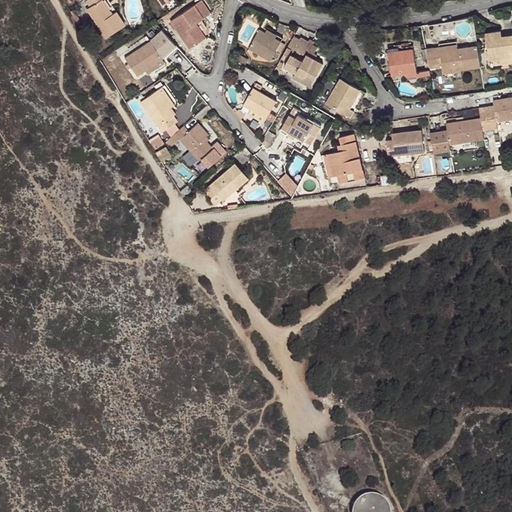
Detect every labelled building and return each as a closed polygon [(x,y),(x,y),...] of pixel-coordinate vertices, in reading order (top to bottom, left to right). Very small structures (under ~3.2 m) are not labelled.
[(88,0),(91,5),(86,8),(105,38),(124,27),(116,13),(111,16),(102,0),(88,0)] [(213,11),(206,0),(198,0),(174,16),(192,45),(210,33),(212,27),(205,15),(213,11)] [(284,35),(261,21),(247,43),(271,56),(284,35)] [(181,46),(167,28),(125,55),(137,74),(181,46)] [(511,55),(511,32),(504,34),(503,29),(488,32),(491,59),(511,55)] [(309,72),(317,77),(325,62),(318,58),(320,53),(312,48),(317,41),(304,33),(296,46),(306,53),(303,58),(292,52),(285,64),(296,71),(305,76),(309,72)] [(433,46),(436,67),(443,66),(442,50),(459,47),(458,38),(432,42),(433,46)] [(483,66),(479,44),(459,47),(442,50),(443,66),(445,72),(483,66)] [(433,46),(426,48),(429,68),(436,67),(433,46)] [(417,74),(413,48),(389,51),(392,78),(417,74)] [(311,87),(317,77),(309,72),(305,76),(296,71),(293,77),(311,87)] [(364,86),(343,75),(328,103),(352,115),(357,107),(353,105),(364,86)] [(275,98),(253,84),(242,102),(264,115),(275,98)] [(161,87),(144,99),(165,129),(181,118),(161,87)] [(511,97),(495,101),(496,107),(499,121),(511,118),(511,97)] [(488,108),(491,129),(500,127),(499,121),(496,107),(488,108)] [(480,110),(481,116),(483,131),(491,129),(488,108),(480,110)] [(319,123),(304,114),(301,118),(295,116),(285,132),(290,136),(294,131),(309,140),(319,123)] [(449,130),(432,134),(435,154),(452,151),(452,146),(484,140),(483,131),(481,116),(448,121),(449,130)] [(193,127),(188,121),(170,136),(176,143),(182,138),(209,167),(229,148),(220,138),(216,142),(209,135),(212,131),(202,120),(193,127)] [(422,130),(392,135),(393,144),(387,146),(389,157),(395,156),(396,158),(412,155),(426,152),(422,130)] [(342,136),(343,144),(360,140),(359,133),(342,136)] [(158,134),(149,139),(155,149),(164,142),(158,134)] [(339,174),(341,182),(367,177),(360,140),(343,144),(340,145),(341,151),(330,153),(334,175),(339,174)] [(412,155),(396,158),(397,164),(413,161),(412,155)] [(217,192),(220,194),(232,182),(237,188),(248,178),(235,162),(204,188),(211,197),(217,192)] [(286,174),(277,181),(290,197),(296,186),(286,174)] [(232,182),(220,194),(224,199),(237,188),(232,182)] [(353,511),(387,511),(388,497),(355,494),(353,511)]
